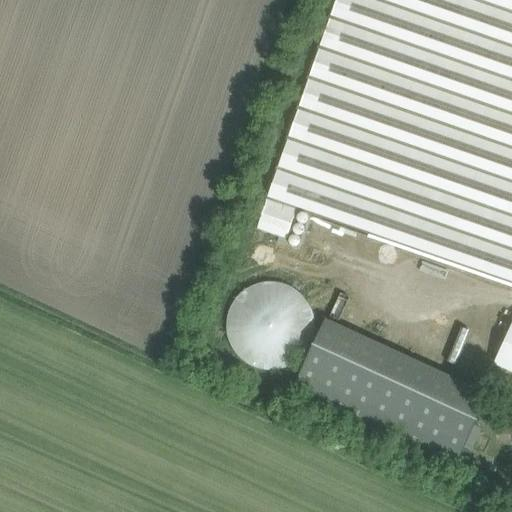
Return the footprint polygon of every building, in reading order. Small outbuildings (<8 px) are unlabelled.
[(511,0),(336,0),(267,200),(256,230),(301,245),(312,215),(511,284),(511,0)] [(301,357),(308,346),(312,334),(312,321),(308,309),(300,298),(290,291),(277,287),(263,287),(250,292),(239,301),(232,313),(229,327),(232,341),(238,353),(249,363),(262,368),(276,369),(289,365),(301,357)] [(326,319),(293,393),(457,466),(490,392),(326,319)] [(511,326),(495,364),(511,371),(511,326)] [(495,432),(511,435),(511,419),(498,416),(495,432)]
